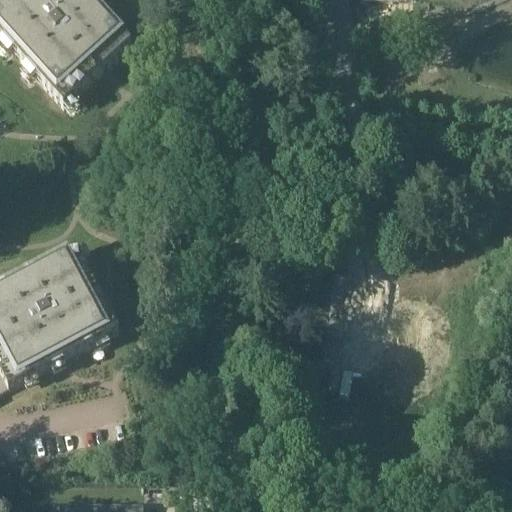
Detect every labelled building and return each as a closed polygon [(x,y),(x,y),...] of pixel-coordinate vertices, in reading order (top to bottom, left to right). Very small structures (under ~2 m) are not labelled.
[(0,0),(0,41),(4,46),(14,57),(27,72),(37,83),(63,112),(74,103),(131,51),(122,41),(112,31),(88,4),(84,0),(0,0)] [(0,400),(9,396),(24,388),(36,381),(50,374),(63,367),(94,350),(107,343),(119,337),(83,269),(76,257),(41,276),(28,282),(10,292),(0,297),(0,400)] [(502,269),(481,265),(476,293),(498,296),(502,269)] [(137,328),(155,323),(152,311),(134,316),(137,328)] [(399,341),(385,339),(381,368),(428,376),(432,347),(418,344),(421,317),(403,314),(399,341)]
